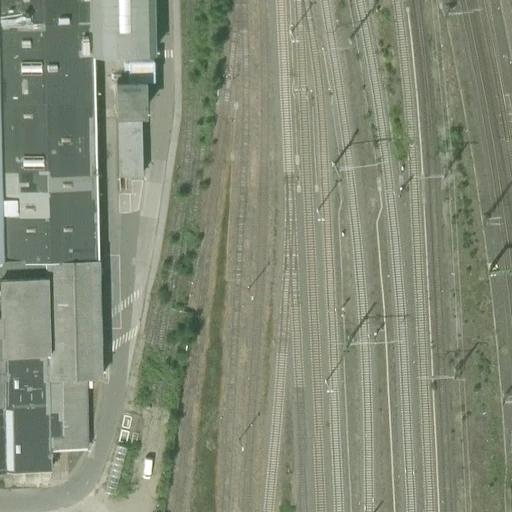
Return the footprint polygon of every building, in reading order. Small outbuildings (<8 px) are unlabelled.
[(0,0),(0,345),(46,344),(46,370),(82,369),(99,369),(91,49),(89,0),(0,0)] [(90,0),(91,49),(132,49),(149,48),(152,49),(150,0),(90,0)] [(149,48),(132,49),(133,66),(149,66),(149,48)] [(115,79),(116,111),(139,110),(142,110),(141,78),(115,79)] [(139,110),(116,111),(118,173),(141,172),(139,110)] [(0,476),(4,476),(4,462),(48,461),(48,441),(84,441),(82,369),(46,370),(46,344),(0,345),(0,369),(1,395),(0,395),(0,476)]
